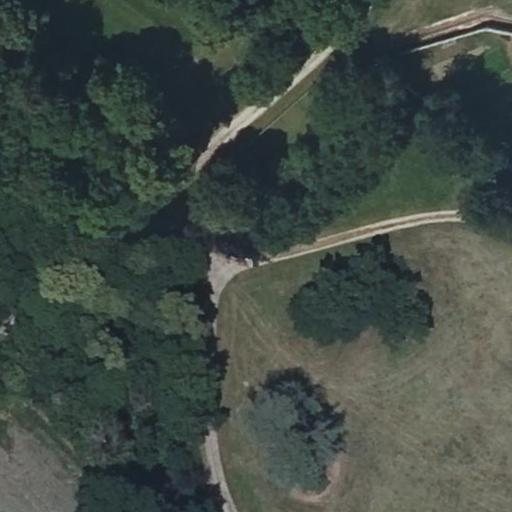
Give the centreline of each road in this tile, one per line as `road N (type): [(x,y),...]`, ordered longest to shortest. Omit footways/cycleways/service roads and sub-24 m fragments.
road 1 (track): [(370,0),(0,347)]
road 2 (track): [(228,134),(175,135),(0,106)]
